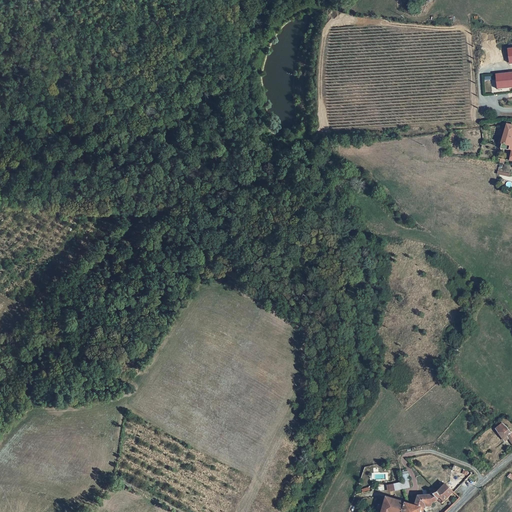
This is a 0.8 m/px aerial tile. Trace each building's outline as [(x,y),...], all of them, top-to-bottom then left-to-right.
[(511,72),(496,74),(498,89),(511,87),(511,72)] [(511,126),(507,126),(502,140),(501,146),(500,149),(508,151),(511,150),(509,162),(511,162),(511,126)] [(503,423),(496,429),(504,440),(507,437),(511,443),(511,432),(507,425),(503,423)] [(387,485),(388,491),(409,487),(408,481),(410,481),(408,471),(402,472),(404,482),(387,485)] [(445,483),(437,491),(439,496),(440,497),(443,501),(452,491),(445,483)] [(416,500),(414,505),(421,507),(423,503),(431,503),(437,499),(438,499),(440,497),(439,496),(437,491),(430,494),(416,495),(414,500),(416,500)] [(386,496),(381,511),(382,511),(401,511),(405,501),(386,496)] [(414,505),(405,501),(401,511),(419,511),(421,507),(414,505)]
